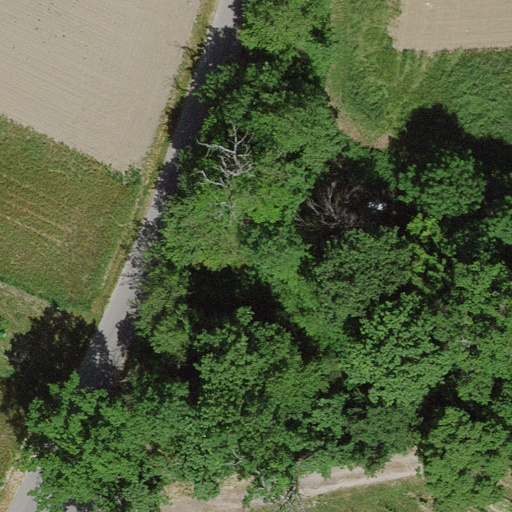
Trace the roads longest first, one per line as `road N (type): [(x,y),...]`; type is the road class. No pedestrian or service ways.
road 1 (unclassified): [(39,511),(148,258),(240,0)]
road 2 (track): [(168,511),(511,444)]
